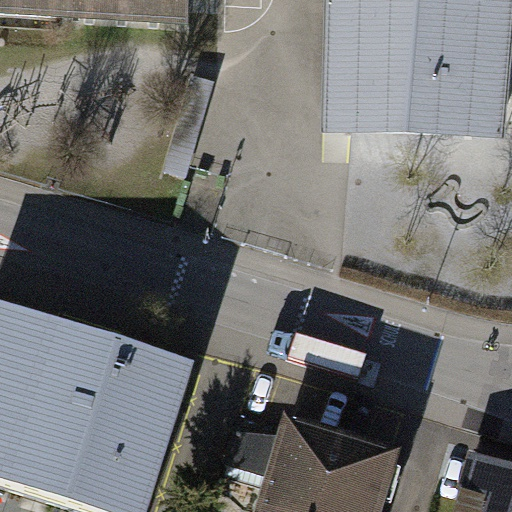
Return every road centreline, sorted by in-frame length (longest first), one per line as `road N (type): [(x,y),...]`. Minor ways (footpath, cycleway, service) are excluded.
road 1 (tertiary): [(0,225),(511,377)]
road 2 (unknown): [(252,0),(242,297)]
